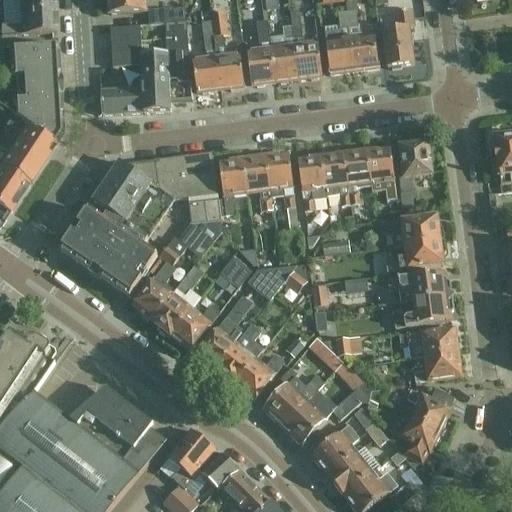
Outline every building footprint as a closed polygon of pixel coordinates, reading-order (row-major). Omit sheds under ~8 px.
[(1,16),(20,15),(55,13),(53,0),(0,0),(0,3),(1,16)] [(154,0),(108,0),(108,3),(107,6),(107,12),(109,14),(109,17),(145,15),(144,1),(146,1),(154,0)] [(242,18),(242,1),(231,1),(231,18),(242,18)] [(355,3),(345,4),(346,14),(356,13),(355,3)] [(175,13),(149,15),(150,29),(166,28),(173,27),(184,26),(183,12),(175,13)] [(414,67),(412,57),(409,32),(414,31),(411,12),(393,15),(396,32),(382,34),(387,71),(414,67)] [(20,15),(1,16),(2,39),(56,36),(55,13),(20,15)] [(378,73),(376,57),(374,39),(360,41),(360,39),(356,13),(346,14),(345,14),(354,76),(378,73)] [(298,14),(289,15),(290,30),(300,29),(298,14)] [(329,79),(354,76),(345,14),(338,15),(339,29),(323,31),(325,45),(326,57),(329,79)] [(213,41),(223,40),(229,39),(226,15),(210,17),(210,24),(213,41)] [(203,43),(213,41),(210,24),(201,25),(203,43)] [(265,87),(274,86),(268,40),(266,24),(256,25),(260,54),(247,56),(247,57),(251,89),(254,88),(256,90),(263,89),(265,87)] [(173,27),(166,28),(167,55),(142,56),(140,56),(141,69),(142,92),(144,116),(170,116),(170,104),(175,104),(191,104),(187,55),(185,26),(184,26),(173,27)] [(321,80),(319,57),(317,47),(303,49),(300,29),(290,30),(297,83),(308,82),(310,83),(317,83),(318,80),(321,80)] [(141,30),(111,32),(112,57),(113,71),(141,69),(140,56),(142,56),(141,30)] [(288,84),(297,83),(290,30),(282,31),(283,39),(268,40),(274,86),(278,86),(279,87),(287,87),(288,84)] [(225,61),(225,57),(223,40),(213,41),(220,93),(230,92),(231,95),(241,93),(241,90),(244,90),(240,59),(225,61)] [(220,93),(213,41),(203,43),(206,63),(192,65),(196,96),(200,96),(202,97),(208,97),(210,94),(220,93)] [(59,87),(57,57),(57,47),(8,50),(10,78),(24,78),(24,89),(59,87)] [(27,128),(55,147),(62,137),(59,87),(24,89),(25,101),(12,102),(13,118),(27,128)] [(102,119),(144,116),(142,92),(100,95),(102,119)] [(27,128),(1,166),(29,186),(55,147),(27,128)] [(506,140),(495,141),(502,197),(511,196),(510,186),(511,185),(511,137),(505,138),(506,140)] [(410,181),(430,179),(428,164),(429,164),(427,146),(399,150),(403,182),(400,182),(401,197),(411,196),(410,181)] [(390,152),(367,155),(372,196),(385,195),(387,205),(396,204),(393,183),(394,183),(390,152)] [(367,155),(344,158),(351,209),(360,208),(357,187),(371,186),(372,196),(367,155)] [(289,158),(265,161),(270,193),(269,194),(270,201),(284,199),(289,235),(297,234),(292,190),(293,190),(289,158)] [(344,158),(321,160),(325,191),(338,190),(341,211),(351,209),(344,158)] [(174,204),(175,204),(188,202),(190,229),(221,226),(212,159),(156,166),(159,194),(174,204)] [(326,202),(325,191),(321,160),(297,163),(301,194),(302,194),(304,215),(314,214),(313,204),(326,202)] [(265,161),(243,164),(247,197),(260,195),(262,215),(272,214),(270,201),(269,194),(270,193),(265,161)] [(233,198),(247,197),(243,164),(218,167),(223,200),(224,199),(226,220),(235,219),(233,198)] [(0,211),(8,217),(29,186),(1,166),(0,166),(0,165),(0,211)] [(94,205),(97,208),(115,220),(114,222),(147,244),(148,243),(174,204),(159,194),(156,166),(155,167),(154,166),(127,169),(126,171),(120,167),(94,205)] [(142,250),(147,244),(114,222),(115,220),(97,208),(92,216),(88,213),(60,254),(129,301),(157,260),(142,250)] [(504,218),(492,219),(494,233),(506,231),(504,218)] [(352,220),(343,221),(344,230),(353,229),(352,220)] [(393,251),(405,250),(440,245),(436,221),(382,229),(383,239),(391,238),(393,251)] [(222,236),(221,226),(190,229),(178,244),(201,262),(222,236)] [(306,241),(308,252),(312,252),(319,240),(306,241)] [(173,270),(175,267),(187,252),(174,242),(160,261),(173,270)] [(348,244),(322,248),(324,259),(350,256),(348,244)] [(443,269),(440,245),(405,250),(407,263),(387,266),(388,276),(443,269)] [(254,253),(239,255),(252,269),(256,269),(254,253)] [(252,275),(233,260),(219,277),(238,292),(252,275)] [(194,270),(173,298),(152,325),(171,339),(191,312),(200,301),(190,294),(203,277),(194,270)] [(296,271),(283,288),(297,298),(307,286),(305,270),(296,271)] [(283,288),(296,271),(257,274),(251,282),(255,293),(269,305),(283,288)] [(133,310),(152,325),(173,298),(163,290),(171,279),(162,272),(133,310)] [(322,274),(310,276),(312,290),(324,289),(322,274)] [(400,307),(412,305),(451,300),(449,285),(446,283),(445,284),(444,277),(389,284),(390,291),(390,295),(399,294),(400,307)] [(324,289),(312,290),(315,311),(327,309),(324,289)] [(453,313),(451,300),(412,305),(414,319),(406,321),(406,320),(404,324),(394,325),(395,332),(450,325),(449,317),(451,317),(453,313)] [(171,339),(175,343),(190,354),(219,316),(210,310),(202,320),(191,312),(171,339)] [(325,319),(316,320),(318,333),(327,332),(325,319)] [(197,359),(216,374),(237,348),(226,339),(235,329),(226,322),(197,359)] [(237,348),(216,374),(235,389),(256,362),(263,353),(252,345),(259,336),(251,329),(237,348)] [(412,363),(424,362),(457,357),(454,333),(421,337),(421,338),(398,341),(399,350),(411,349),(412,363)] [(0,511),(111,511),(167,445),(150,432),(104,397),(87,412),(86,411),(72,424),(70,423),(35,396),(56,364),(60,357),(55,354),(40,343),(38,342),(34,339),(28,348),(10,336),(0,350),(0,511)] [(295,342),(285,354),(294,361),(304,349),(295,342)] [(352,358),(350,343),(336,345),(338,360),(352,358)] [(460,381),(457,357),(424,362),(426,375),(414,377),(415,386),(428,384),(428,385),(460,381)] [(266,370),(256,362),(235,389),(254,403),(283,366),(274,359),(266,370)] [(381,386),(366,371),(357,380),(370,396),(381,386)] [(265,413),(284,431),(318,395),(325,388),(316,380),(306,391),(296,380),(289,388),(288,388),(265,413)] [(353,397),(332,416),(340,425),(361,406),(368,408),(370,398),(370,396),(364,388),(353,397)] [(418,408),(412,420),(439,434),(450,413),(448,412),(454,401),(435,392),(430,403),(422,400),(411,395),(407,403),(418,408)] [(370,396),(370,398),(379,403),(383,394),(370,396)] [(318,395),(284,431),(302,448),(326,423),(325,423),(332,415),(322,405),(325,402),(318,395)] [(370,398),(368,408),(376,412),(379,403),(370,398)] [(423,463),(427,455),(429,456),(439,434),(412,420),(405,432),(395,427),(390,435),(401,441),(401,442),(414,448),(410,457),(423,463)] [(374,427),(366,433),(375,445),(384,438),(374,427)] [(328,480),(328,481),(358,458),(350,449),(358,443),(349,431),(341,437),(340,437),(312,459),(329,480),(328,480)] [(168,462),(175,468),(180,473),(172,482),(185,494),(186,493),(201,477),(220,459),(191,434),(168,462)] [(384,438),(375,445),(379,449),(387,442),(384,438)] [(344,499),(345,500),(374,478),(382,472),(366,452),(358,458),(328,481),(343,500),(344,499)] [(407,464),(401,457),(392,464),(398,471),(407,464)] [(201,477),(219,493),(239,475),(220,459),(201,477)] [(221,491),(243,511),(261,511),(269,505),(239,475),(219,493),(221,491)] [(379,484),(374,478),(345,500),(354,511),(369,511),(388,497),(388,496),(395,490),(386,478),(379,484)] [(404,489),(391,499),(398,507),(410,497),(404,489)] [(164,508),(167,511),(194,511),(199,508),(180,491),(164,508)]
